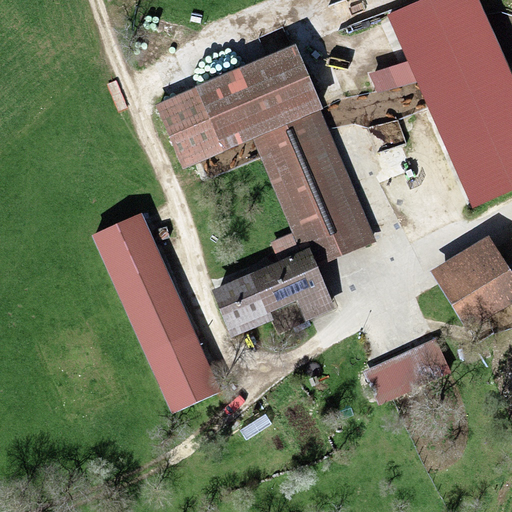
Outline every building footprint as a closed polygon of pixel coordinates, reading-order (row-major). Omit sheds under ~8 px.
[(225,149),(254,137),(320,109),(323,108),(298,48),(200,89),(225,149)] [(225,149),(200,89),(161,105),(186,165),(225,149)] [(313,250),(319,262),(374,239),(320,109),(254,137),(304,254),(313,250)] [(511,141),(484,153),(503,194),(511,190),(511,141)] [(511,265),(495,236),(439,269),(472,325),(511,301),(511,265)] [(304,254),(220,289),(236,326),(303,298),(311,316),(337,305),(319,262),(313,250),(304,254)] [(170,290),(133,307),(182,408),(219,390),(170,290)]
